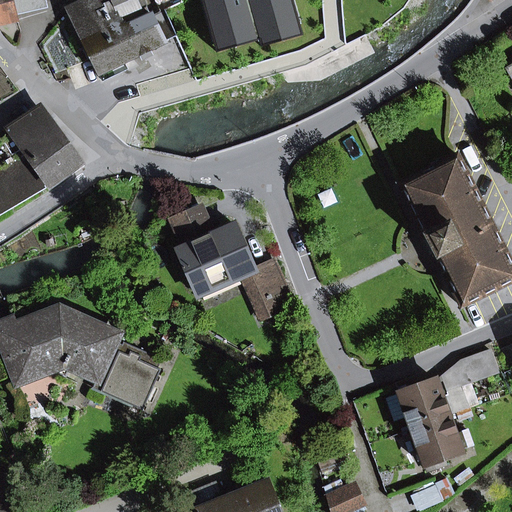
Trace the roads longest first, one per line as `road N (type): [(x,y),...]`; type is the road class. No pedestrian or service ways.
road 1 (residential): [(259,159),(341,394),(511,325)]
road 2 (residential): [(259,159),(304,140),(511,11)]
road 3 (residential): [(0,43),(123,156)]
road 4 (residential): [(0,234),(123,156)]
road 5 (residential): [(123,156),(190,173),(259,159)]
